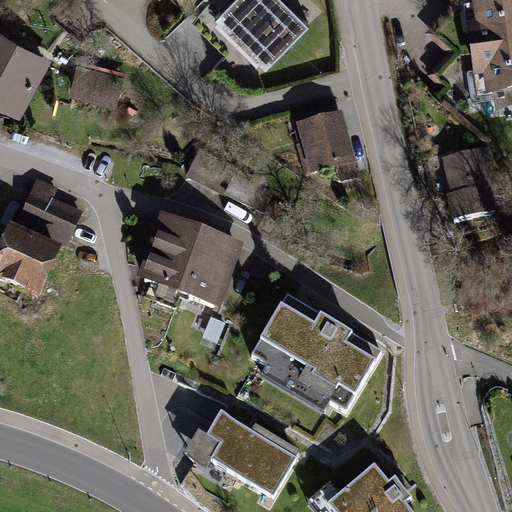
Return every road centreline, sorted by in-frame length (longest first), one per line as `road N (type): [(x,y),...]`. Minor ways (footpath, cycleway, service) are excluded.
road 1 (residential): [(107,196),(218,226),(432,353)]
road 2 (residential): [(375,75),(245,112),(216,106),(91,0)]
road 3 (residential): [(107,196),(170,511)]
road 4 (tertiary): [(432,353),(375,75)]
road 5 (secondary): [(0,440),(97,479),(152,511)]
road 6 (tertiary): [(480,511),(448,442),(432,353)]
